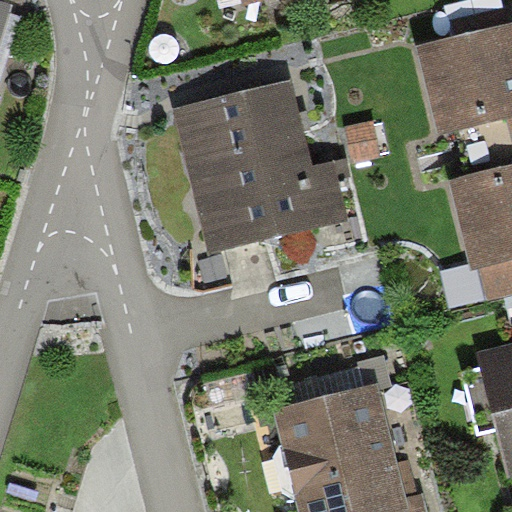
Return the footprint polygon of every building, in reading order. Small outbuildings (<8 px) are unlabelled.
[(0,51),(13,9),(0,5),(0,51)] [(511,27),(418,51),(440,138),(508,121),(511,138),(511,27)] [(294,84),(176,113),(211,258),(351,223),(337,165),(315,170),(294,84)] [(376,122),(344,129),(351,164),(383,158),(376,122)] [(511,171),(450,188),(475,275),(482,273),(490,301),(511,294),(511,171)] [(511,345),(478,355),(482,372),(463,377),(479,438),(496,434),(510,484),(511,483),(511,345)] [(380,385),(276,412),(302,511),(427,511),(423,495),(419,498),(409,460),(400,462),(380,385)]
